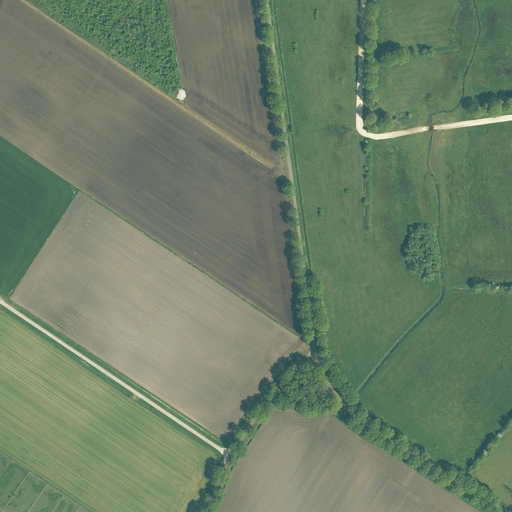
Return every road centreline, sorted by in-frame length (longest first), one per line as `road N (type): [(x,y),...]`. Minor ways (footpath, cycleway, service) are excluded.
road 1 (unclassified): [(314,351),(266,0)]
road 2 (unclassified): [(229,455),(0,301)]
road 3 (unclassified): [(506,511),(360,421),(314,351)]
road 4 (unclassified): [(229,455),(314,351)]
